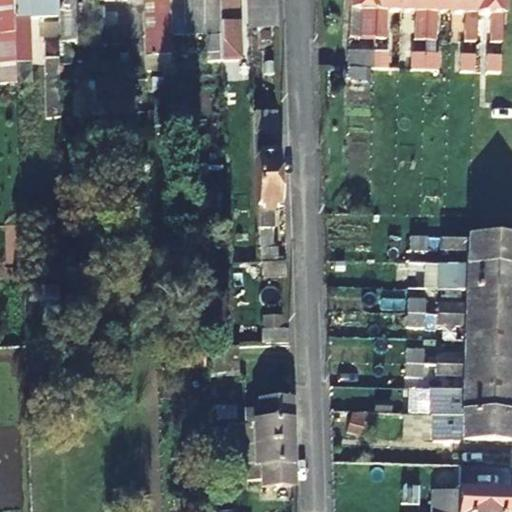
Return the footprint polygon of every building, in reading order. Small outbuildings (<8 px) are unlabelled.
[(0,0),(0,85),(16,85),(13,21),(12,0),(0,0)] [(12,0),(13,21),(58,20),(57,0),(12,0)] [(57,0),(58,20),(59,44),(75,44),(74,4),(74,1),(93,0),(57,0)] [(144,38),(168,37),(166,0),(147,0),(147,2),(142,2),(144,38)] [(217,0),(166,0),(168,37),(182,37),(182,35),(205,34),(206,63),(220,63),(217,0)] [(236,62),(235,45),(233,0),(217,0),(220,63),(236,62)] [(276,27),(275,0),(247,0),(249,28),(276,27)] [(361,40),(361,37),(375,37),(376,0),(348,0),(348,40),(361,40)] [(376,0),(375,37),(375,40),(387,40),(388,13),(400,13),(400,0),(376,0)] [(424,42),(425,0),(400,0),(400,13),(413,13),(413,42),(424,42)] [(450,15),(450,0),(425,0),(424,42),(436,42),(437,14),(450,15)] [(475,16),(475,0),(450,0),(450,15),(463,15),(462,43),(474,43),(475,16)] [(500,44),(501,0),(475,0),(475,16),(489,17),(488,44),(500,44)] [(461,39),(461,16),(450,15),(450,39),(461,39)] [(62,153),(59,44),(43,44),(48,153),(62,153)] [(244,44),(235,45),(236,62),(245,61),(244,44)] [(374,70),(374,53),(348,53),(347,70),(374,70)] [(374,70),(386,71),(387,54),(374,53),(374,70)] [(423,72),(424,55),(411,55),(410,72),(423,72)] [(423,72),(437,73),(437,56),(424,55),(423,72)] [(473,74),(473,57),(460,56),(460,74),(473,74)] [(486,75),(499,75),(499,57),(486,57),(486,75)] [(77,117),(79,117),(107,116),(133,116),(133,81),(76,82),(77,117)] [(511,116),(511,103),(499,103),(499,116),(511,116)] [(79,131),(107,130),(107,116),(79,117),(79,131)] [(511,130),(511,118),(499,118),(499,130),(511,130)] [(273,208),(278,208),(275,137),(254,138),(258,231),(274,230),(273,208)] [(202,228),(201,207),(174,208),(175,229),(202,228)] [(409,254),(426,254),(426,239),(409,239),(409,254)] [(440,252),(466,253),(466,267),(511,268),(511,242),(440,240),(440,252)] [(276,264),(275,251),(259,251),(260,265),(276,264)] [(425,265),(408,264),(408,279),(424,279),(425,265)] [(511,268),(466,267),(438,265),(438,277),(465,278),(465,292),(511,293),(511,268)] [(511,318),(511,293),(465,292),(464,307),(438,306),(437,316),(511,318)] [(424,303),(407,303),(406,315),(424,316),(424,303)] [(406,315),(406,328),(424,328),(424,316),(406,315)] [(511,343),(511,318),(437,316),(437,327),(464,328),(463,342),(511,343)] [(288,347),(287,333),(263,334),(263,347),(288,347)] [(511,369),(511,343),(463,342),(463,356),(435,356),(435,367),(511,369)] [(208,353),(209,379),(239,378),(238,348),(231,348),(208,349),(208,353)] [(422,353),(405,352),(405,366),(422,366),(422,353)] [(405,366),(404,378),(422,379),(422,366),(405,366)] [(511,394),(511,369),(435,367),(435,377),(462,378),(462,393),(511,394)] [(511,394),(462,393),(461,406),(433,405),(433,417),(435,417),(460,417),(511,418),(511,394)] [(250,427),(251,447),(291,446),(290,403),(258,404),(258,411),(243,412),(243,427),(250,427)] [(420,404),(404,403),(404,417),(421,417),(420,404)] [(511,418),(460,417),(435,417),(434,431),(433,431),(432,443),(511,444),(511,418)] [(228,428),(213,429),(214,448),(228,448),(228,428)] [(291,446),(251,447),(251,466),(245,466),(246,482),(260,482),(261,488),(293,488),(291,446)] [(228,448),(214,448),(215,465),(229,464),(228,448)] [(401,506),(417,506),(418,492),(401,492),(401,506)] [(430,504),(458,506),(457,511),(510,511),(510,496),(430,493),(430,504)]
